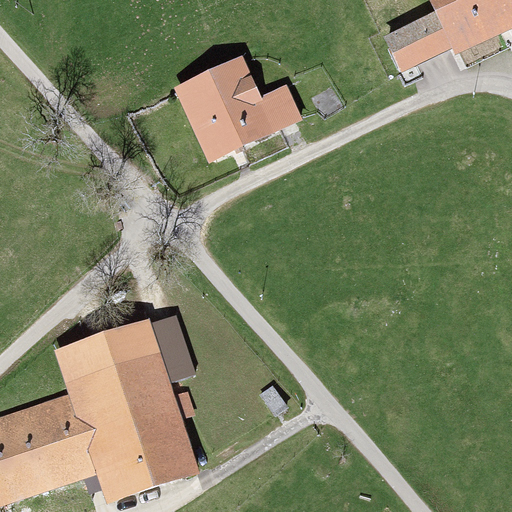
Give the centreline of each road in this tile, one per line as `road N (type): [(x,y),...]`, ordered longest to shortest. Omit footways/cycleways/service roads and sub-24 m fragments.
road 1 (unclassified): [(422,511),(174,223)]
road 2 (unclassified): [(511,86),(483,83),(424,100),(174,223)]
road 3 (unclassified): [(174,223),(0,31)]
road 4 (unclassified): [(174,223),(0,375)]
